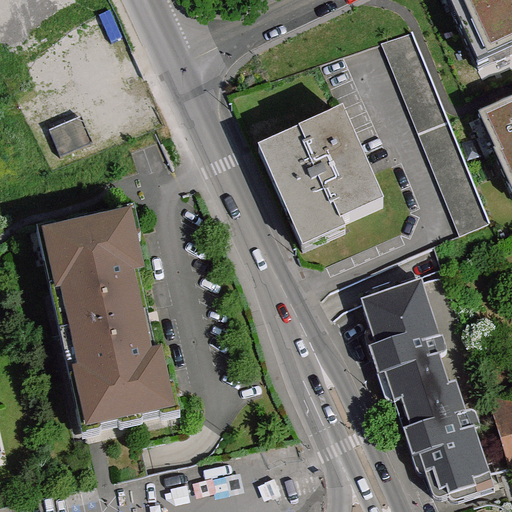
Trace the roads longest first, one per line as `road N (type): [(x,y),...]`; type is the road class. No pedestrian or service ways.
road 1 (tertiary): [(174,66),(293,321)]
road 2 (tertiary): [(395,511),(320,348),(293,321)]
road 3 (residential): [(316,0),(174,66)]
road 4 (unknown): [(508,86),(484,84),(464,65),(432,0)]
road 5 (tertiary): [(293,321),(298,370),(327,435)]
